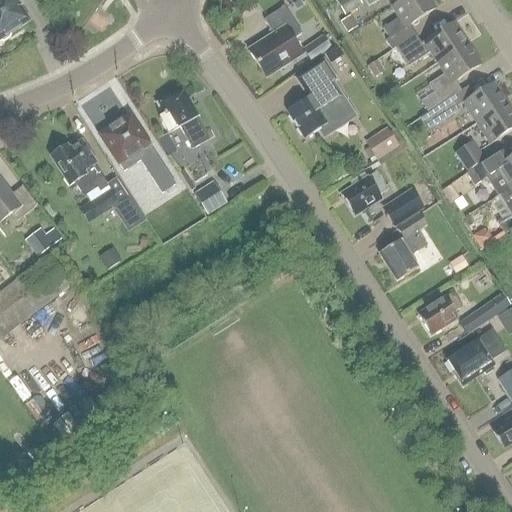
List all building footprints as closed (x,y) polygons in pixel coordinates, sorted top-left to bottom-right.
[(0,0),(0,40),(31,21),(17,0),(0,0)] [(298,0),(288,0),(296,11),(303,7),(298,0)] [(342,0),(336,4),(343,16),(361,5),(357,0),(342,0)] [(380,0),(385,0),(392,9),(405,0),(362,0),(368,8),(380,0)] [(435,10),(428,0),(405,0),(392,9),(398,19),(382,30),(388,39),(385,41),(392,51),(395,49),(415,37),(408,27),(435,10)] [(247,51),(263,78),(300,55),(290,39),(299,34),(282,7),(263,19),(273,35),(247,51)] [(358,28),(350,16),(339,23),(347,35),(358,28)] [(415,37),(395,49),(407,68),(430,54),(437,65),(467,46),(453,24),(421,45),(415,37)] [(302,50),(310,63),(331,49),(322,36),(302,50)] [(467,46),(437,65),(444,75),(428,86),(433,93),(419,102),(427,114),(440,105),(461,92),(455,83),(481,66),(467,46)] [(341,56),(336,48),(325,55),(330,63),(341,56)] [(384,73),(376,61),(366,68),(374,80),(384,73)] [(308,100),(287,113),(304,139),(318,130),(323,138),(337,129),(335,126),(352,115),(332,84),(336,82),(323,62),(296,80),(308,100)] [(463,104),(477,125),(507,106),(493,84),(463,104)] [(169,96),(155,104),(159,112),(161,111),(163,115),(162,115),(162,116),(158,119),(166,134),(179,128),(191,150),(208,140),(196,118),(195,118),(181,93),(170,99),(169,96)] [(459,110),(452,99),(428,115),(435,125),(459,110)] [(511,114),(507,106),(477,125),(490,146),(511,131),(511,114)] [(172,187),(128,119),(112,130),(105,130),(102,136),(99,138),(121,172),(137,162),(159,196),(172,187)] [(389,135),(368,149),(375,159),(396,145),(389,135)] [(163,136),(157,140),(165,153),(170,149),(163,136)] [(145,223),(117,179),(108,185),(81,143),(67,152),(66,150),(63,152),(60,150),(56,153),(56,156),(52,159),(64,179),(63,180),(68,188),(75,184),(84,199),(86,197),(99,218),(112,210),(127,235),(145,223)] [(484,162),(472,143),(455,154),(467,173),(484,162)] [(497,197),(509,190),(511,187),(511,157),(499,166),(493,157),(466,175),(474,187),(486,180),(497,197)] [(317,187),(321,194),(351,176),(347,169),(317,187)] [(352,189),(341,197),(354,217),(379,200),(378,198),(387,193),(382,185),(375,175),(366,180),(363,175),(349,184),(352,189)] [(0,181),(0,223),(13,214),(19,222),(37,208),(21,188),(11,196),(0,181)] [(226,205),(211,182),(192,194),(207,217),(226,205)] [(511,187),(509,190),(497,197),(494,199),(495,200),(500,208),(505,208),(509,215),(496,223),(504,235),(511,230),(511,187)] [(409,191),(382,209),(394,227),(421,210),(409,191)] [(180,209),(187,220),(196,215),(188,203),(180,209)] [(240,203),(224,213),(232,226),(248,217),(240,203)] [(378,256),(396,283),(417,269),(410,257),(426,247),(417,233),(425,228),(418,216),(398,229),(404,239),(378,256)] [(44,236),(39,229),(24,241),(37,258),(60,241),(51,230),(44,236)] [(139,248),(145,249),(147,239),(141,238),(139,248)] [(120,262),(112,249),(97,258),(105,271),(120,262)] [(461,257),(452,263),(458,273),(467,267),(461,257)] [(47,259),(0,294),(0,337),(2,340),(69,289),(47,259)] [(417,316),(431,337),(456,320),(452,314),(461,308),(453,294),(444,300),(443,299),(417,316)] [(489,304),(458,324),(466,336),(497,315),(489,304)] [(467,385),(466,384),(494,367),(486,354),(500,345),(492,331),(446,360),(457,378),(456,379),(462,388),(467,385)] [(511,370),(497,380),(511,402),(511,370)] [(505,425),(492,434),(502,450),(511,443),(511,418),(504,423),(505,425)]
